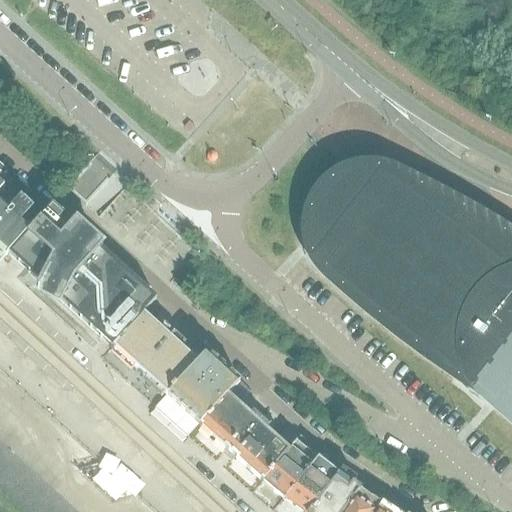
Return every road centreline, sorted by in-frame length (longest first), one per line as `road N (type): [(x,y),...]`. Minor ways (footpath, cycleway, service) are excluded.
road 1 (residential): [(447,444),(244,256),(229,232),(227,196)]
road 2 (residential): [(0,304),(228,511)]
road 3 (residential): [(227,196),(158,178),(0,37)]
road 4 (residential): [(238,362),(284,370),(399,431),(447,444)]
road 5 (unclassified): [(511,177),(461,152),(349,67)]
road 6 (residential): [(227,196),(257,174),(349,67)]
